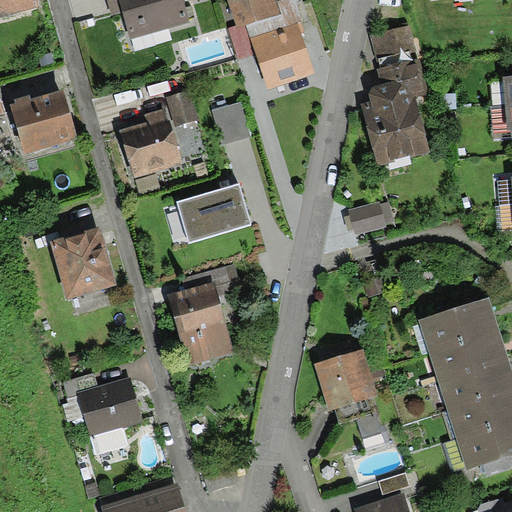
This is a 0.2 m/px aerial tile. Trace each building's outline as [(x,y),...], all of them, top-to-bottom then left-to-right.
[(0,0),(0,18),(39,8),(36,0),(0,0)] [(108,0),(112,13),(122,10),(131,40),(191,22),(183,0),(108,0)] [(228,0),(237,25),(238,28),(246,25),(281,13),(277,1),(276,0),(228,0)] [(281,13),(246,25),(251,38),(299,23),(303,21),(295,0),(280,0),(277,1),(281,13)] [(299,23),(251,38),(256,53),(267,89),(315,74),(299,23)] [(237,25),(229,28),(239,59),(256,53),(251,38),(246,25),(238,28),(237,25)] [(408,26),(372,36),(379,61),(415,50),(408,26)] [(363,103),(379,166),(430,153),(415,95),(427,91),(419,59),(378,70),(382,84),(373,86),(369,92),(372,101),(363,103)] [(16,103),(11,104),(25,153),(76,139),(62,90),(32,99),(31,94),(15,99),(16,103)] [(190,91),(168,98),(176,125),(198,119),(190,91)] [(240,103),(212,112),(222,144),(250,135),(240,103)] [(146,115),(148,122),(120,131),(134,177),(183,162),(171,120),(168,121),(164,110),(146,115)] [(158,174),(136,180),(141,196),(162,190),(158,174)] [(251,224),(239,184),(177,202),(190,243),(251,224)] [(380,202),(349,210),(355,234),(386,225),(385,222),(394,220),(389,202),(381,205),(380,202)] [(101,226),(52,241),(70,300),(119,285),(101,226)] [(184,279),(187,291),(214,283),(218,296),(242,289),(235,264),(184,279)] [(187,291),(169,296),(189,366),(234,353),(218,296),(214,283),(187,291)] [(511,371),(487,300),(417,322),(465,470),(511,456),(511,371)] [(362,349),(314,365),(328,412),(335,410),(339,423),(356,418),(375,412),(378,411),(374,397),(377,397),(362,349)] [(79,393),(99,387),(94,373),(63,382),(68,400),(80,396),(79,393)] [(99,387),(79,393),(80,396),(96,453),(128,443),(123,427),(141,422),(129,379),(99,387)] [(375,412),(356,418),(364,439),(382,433),(375,412)] [(405,473),(379,482),(383,494),(409,485),(405,473)] [(186,511),(178,484),(103,507),(104,511),(186,511)] [(355,510),(355,511),(410,511),(405,494),(355,510)]
